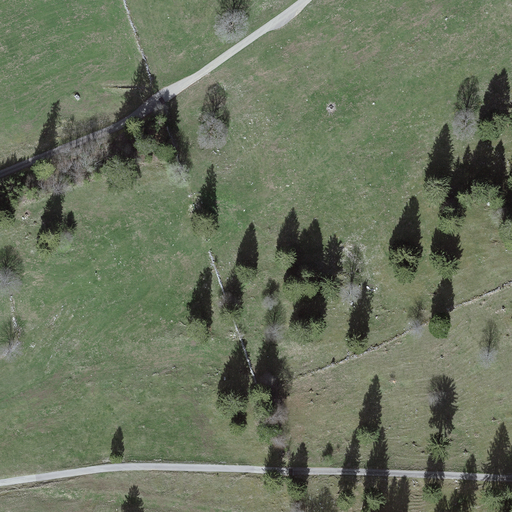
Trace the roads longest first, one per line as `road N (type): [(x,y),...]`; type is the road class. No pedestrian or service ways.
road 1 (unclassified): [(511,478),(136,466),(0,483)]
road 2 (unclassified): [(0,174),(122,122),(304,0)]
